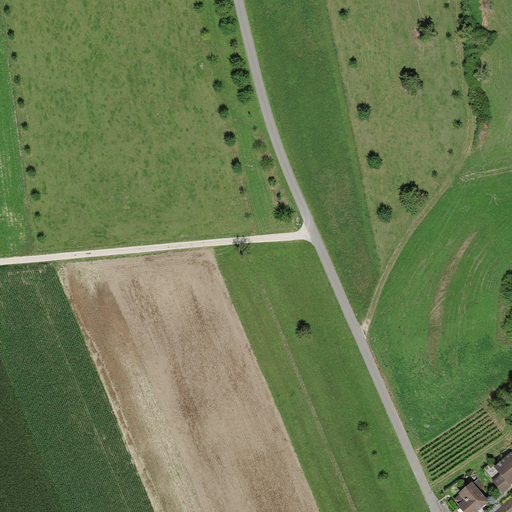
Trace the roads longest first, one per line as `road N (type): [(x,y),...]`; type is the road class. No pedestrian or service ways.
road 1 (unclassified): [(238,0),(273,132),(434,506)]
road 2 (track): [(312,230),(0,261)]
